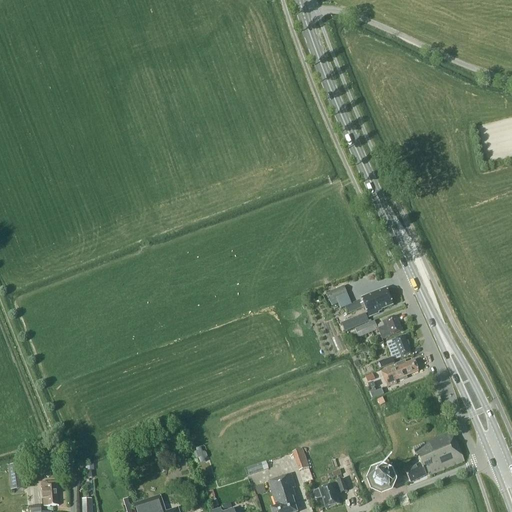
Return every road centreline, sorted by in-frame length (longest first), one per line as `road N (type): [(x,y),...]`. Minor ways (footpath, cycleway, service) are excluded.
road 1 (primary): [(412,274),(300,3)]
road 2 (track): [(0,298),(72,479)]
road 3 (primary): [(506,451),(434,320)]
road 4 (primary): [(434,320),(491,458)]
road 5 (unclassified): [(403,282),(459,420)]
road 6 (residential): [(356,511),(491,458)]
